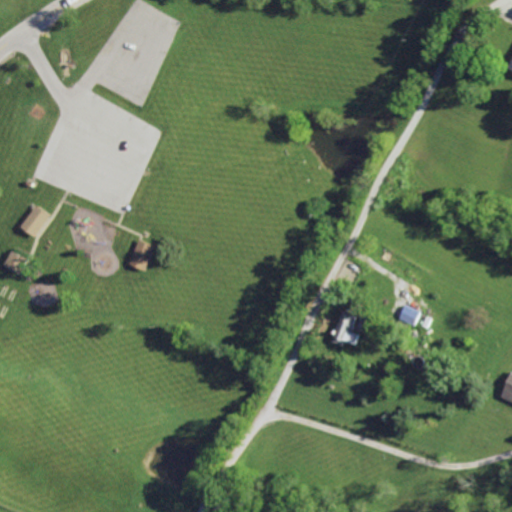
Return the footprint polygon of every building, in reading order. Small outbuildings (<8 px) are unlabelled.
[(33,204),(18,225),(31,236),(47,215),(33,204)] [(138,240),(127,264),(143,271),(154,247),(138,240)] [(10,250),(2,263),(17,272),(25,260),(10,250)] [(404,320),(420,325),(425,310),(408,305),(404,320)] [(344,308),(331,341),(346,348),(348,343),(356,346),(361,333),(353,330),(360,314),(344,308)] [(511,378),(503,399),(511,402),(511,378)]
